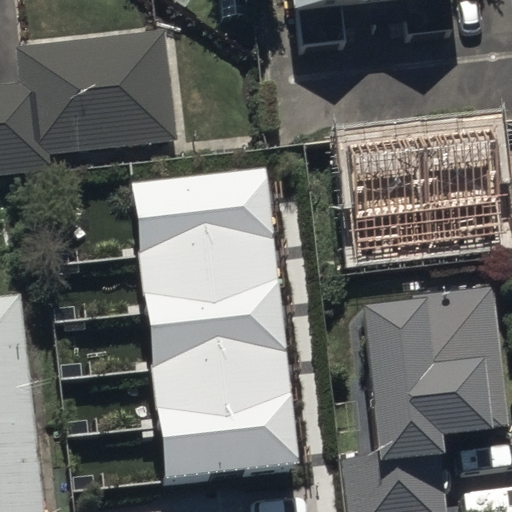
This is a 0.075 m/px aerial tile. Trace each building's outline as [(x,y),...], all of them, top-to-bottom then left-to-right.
[(283,0),(284,10),(370,0),(283,0)] [(0,173),(48,168),(46,154),(172,140),(160,29),(12,46),(16,83),(0,85),(0,173)] [(154,478),(287,463),(254,168),(121,183),(154,478)] [(487,291),(353,306),(370,458),(336,462),(341,511),(442,511),(433,434),(503,426),(487,291)] [(0,511),(39,511),(15,295),(0,296),(0,511)] [(70,416),(79,511),(131,511),(121,411),(70,416)]
